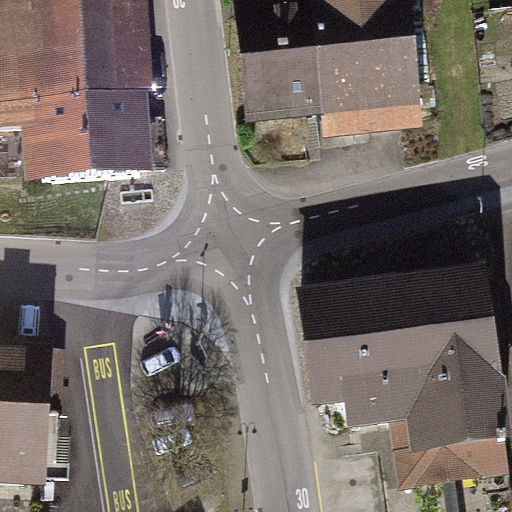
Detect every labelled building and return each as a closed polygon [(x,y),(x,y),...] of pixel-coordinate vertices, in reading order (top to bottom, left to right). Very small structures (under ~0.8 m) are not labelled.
[(0,0),(0,131),(42,129),(45,183),(139,179),(139,170),(166,168),(163,117),(136,119),(130,0),(0,0)] [(242,15),(252,122),(420,106),(410,0),(310,0),(312,8),(242,15)] [(305,304),(318,404),(349,401),(350,412),(373,409),(375,428),(398,425),(406,490),(511,477),(487,281),(305,304)] [(0,363),(0,419),(48,422),(50,366),(0,363)] [(61,422),(48,422),(0,419),(0,511),(41,511),(44,465),(59,466),(61,422)]
